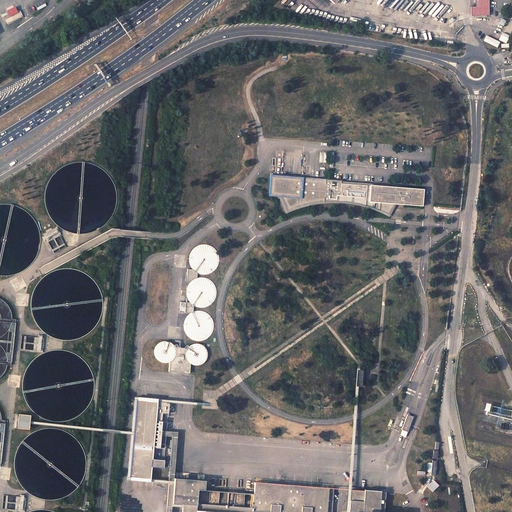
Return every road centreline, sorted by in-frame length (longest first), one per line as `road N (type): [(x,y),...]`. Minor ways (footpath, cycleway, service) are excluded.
road 1 (secondary): [(418,53),(294,33),(230,33),(110,94),(0,168)]
road 2 (motorway): [(0,140),(204,0)]
road 3 (motorway): [(164,0),(0,111)]
